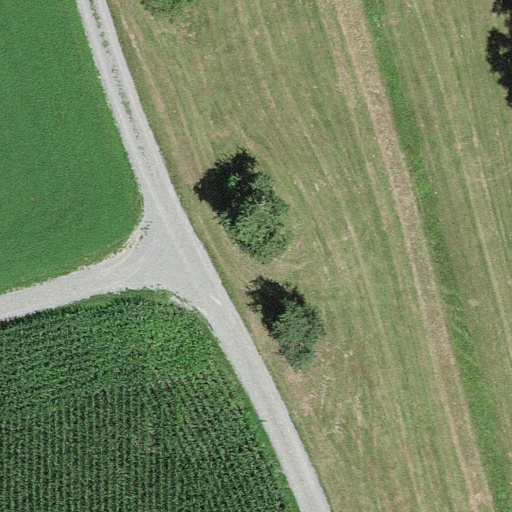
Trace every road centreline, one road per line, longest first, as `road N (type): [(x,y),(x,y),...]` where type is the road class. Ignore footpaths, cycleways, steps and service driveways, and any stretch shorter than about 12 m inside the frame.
road 1 (track): [(325,511),(268,373),(182,241),(99,0)]
road 2 (track): [(0,290),(182,241)]
